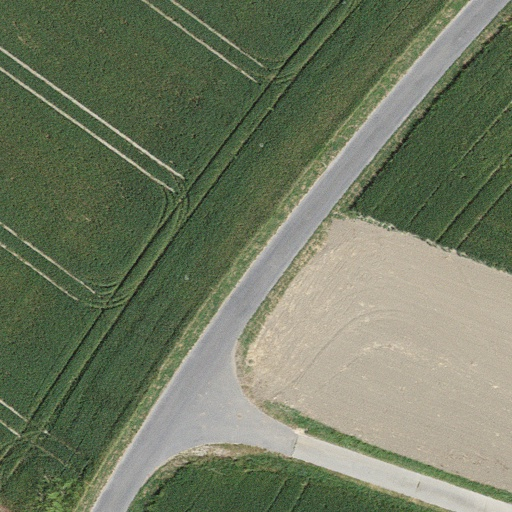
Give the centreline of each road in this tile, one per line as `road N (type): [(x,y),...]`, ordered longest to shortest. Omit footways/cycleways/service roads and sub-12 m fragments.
road 1 (tertiary): [(130,511),(186,418),(501,0)]
road 2 (track): [(465,511),(186,418)]
